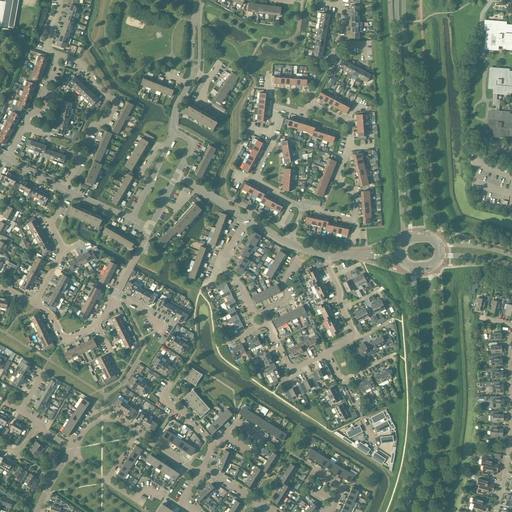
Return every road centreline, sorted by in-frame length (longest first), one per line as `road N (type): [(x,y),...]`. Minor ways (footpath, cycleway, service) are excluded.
road 1 (secondary): [(408,511),(434,411),(429,263)]
road 2 (secondary): [(410,264),(417,427),(399,511)]
road 3 (secondary): [(429,238),(403,0)]
road 4 (secondary): [(396,0),(408,239)]
road 5 (residential): [(303,206),(355,214),(354,191),(337,175),(349,122),(316,105),(302,113),(274,106)]
road 6 (residential): [(65,189),(92,122),(106,123),(115,108),(87,66),(58,53)]
road 7 (residential): [(303,206),(256,181),(272,143),(274,106)]
road 8 (residential): [(36,304),(64,249),(51,222),(65,189)]
road 9 (residential): [(509,450),(511,326)]
